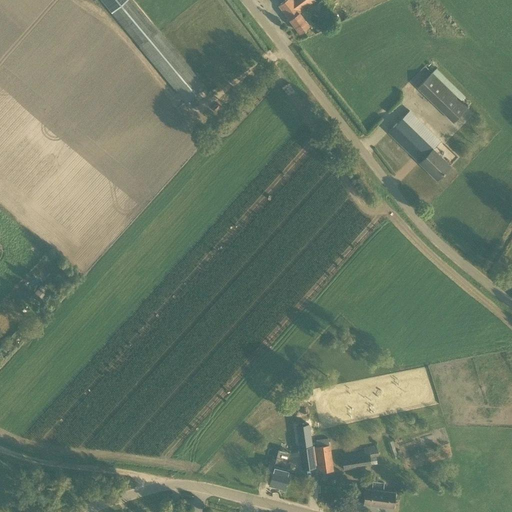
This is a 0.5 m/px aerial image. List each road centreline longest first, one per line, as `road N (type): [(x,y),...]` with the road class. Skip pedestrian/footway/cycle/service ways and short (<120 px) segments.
road 1 (unclassified): [(511,305),(436,240),(247,0)]
road 2 (unclassified): [(299,511),(178,484),(79,511)]
road 3 (track): [(157,486),(0,448)]
